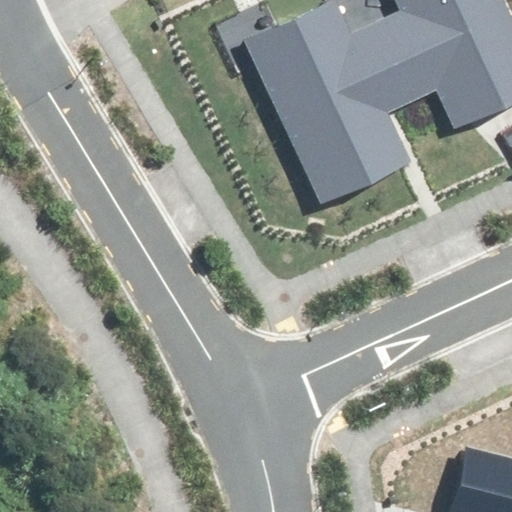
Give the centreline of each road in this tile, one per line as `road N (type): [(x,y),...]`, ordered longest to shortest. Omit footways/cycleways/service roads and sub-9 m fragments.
road 1 (residential): [(237,400),(0,8)]
road 2 (residential): [(511,276),(237,400)]
